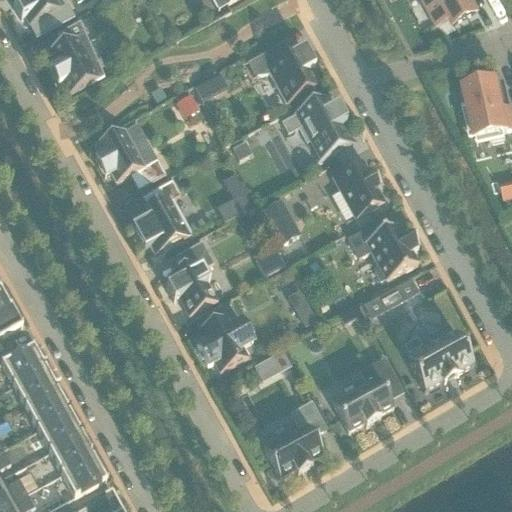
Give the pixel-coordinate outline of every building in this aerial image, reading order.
[(12,0),(16,8),(13,10),(21,24),(24,22),(29,30),(35,42),(67,24),(74,21),(68,9),(61,13),(53,0),(12,0)] [(222,0),(227,8),(242,0),(222,0)] [(437,28),(449,21),(453,29),(477,16),(467,0),(436,0),(425,6),(437,28)] [(58,89),(60,88),(67,100),(104,81),(79,25),(58,37),(64,48),(44,58),(51,71),(49,72),(58,89)] [(262,80),(269,78),(286,108),(319,90),(311,74),(314,72),(304,53),(292,60),(284,46),(247,67),(255,81),(262,80)] [(464,92),(475,142),(511,134),(511,116),(504,83),(464,92)] [(207,86),(194,93),(202,107),(215,100),(207,86)] [(190,100),(176,108),(184,123),(198,116),(190,100)] [(306,147),(309,145),(320,165),(351,148),(341,128),(344,127),(335,111),(318,120),(311,108),(280,125),(287,138),(297,132),(306,147)] [(122,134),(94,150),(100,160),(95,163),(105,180),(110,178),(116,188),(130,180),(137,194),(165,179),(157,163),(156,164),(143,141),(130,148),(122,134)] [(244,146),(232,153),(239,165),(251,158),(244,146)] [(355,223),(384,207),(376,194),(380,192),(372,178),(369,180),(361,166),(333,181),(355,223)] [(139,230),(132,234),(143,255),(150,251),(154,258),(191,238),(172,203),(180,199),(172,185),(141,202),(148,215),(135,223),(139,230)] [(282,201),(262,212),(280,245),(300,235),(282,201)] [(380,286),(385,283),(386,286),(418,269),(411,257),(417,253),(409,238),(403,242),(396,230),(374,242),(369,232),(348,243),(358,263),(370,257),(378,272),(374,274),(380,286)] [(171,288),(165,291),(173,306),(179,303),(189,321),(218,305),(207,287),(209,286),(202,274),(213,268),(201,246),(175,260),(182,273),(167,281),(171,288)] [(397,293),(403,304),(415,297),(410,286),(397,293)] [(0,317),(11,312),(10,311),(9,312),(7,307),(11,305),(6,296),(2,298),(0,294),(0,317)] [(371,321),(384,314),(378,303),(365,310),(371,321)] [(203,346),(196,349),(207,370),(214,367),(220,377),(248,362),(242,351),(253,345),(241,324),(231,330),(225,320),(220,310),(201,320),(207,330),(197,335),(203,346)] [(359,311),(339,322),(343,329),(355,323),(360,331),(368,327),(359,311)] [(0,342),(22,331),(19,325),(23,323),(18,314),(14,317),(11,312),(0,317),(0,342)] [(311,312),(299,318),(306,331),(318,325),(311,312)] [(422,355),(417,345),(403,353),(408,363),(407,364),(424,396),(473,369),(456,337),(422,355)] [(0,369),(1,369),(13,391),(45,373),(40,364),(44,362),(39,353),(35,355),(32,350),(5,366),(0,357),(0,369)] [(283,356),(269,363),(277,379),(291,371),(283,356)] [(393,411),(384,394),(396,387),(383,364),(358,378),(367,394),(334,412),(348,436),(364,428),(366,431),(380,423),(378,420),(393,411)] [(47,377),(45,373),(13,391),(26,414),(58,397),(52,386),(56,383),(51,375),(47,377)] [(59,399),(58,397),(26,414),(37,435),(69,417),(64,408),(68,405),(63,397),(59,399)] [(308,466),(323,458),(313,440),(325,433),(311,407),(291,418),(300,434),(264,453),(279,482),(294,474),(297,479),(311,471),(308,466)] [(71,421),(69,417),(37,435),(49,457),(81,439),(76,429),(80,427),(75,418),(71,421)] [(83,442),(81,439),(49,457),(61,479),(93,461),(88,451),(92,449),(87,440),(83,442)] [(2,454),(0,455),(0,474),(10,469),(2,454)] [(99,472),(93,461),(61,479),(74,502),(106,484),(104,481),(108,479),(103,470),(99,472)] [(8,490),(16,504),(27,498),(19,484),(8,490)] [(0,494),(0,511),(10,507),(2,493),(0,494)] [(27,498),(16,504),(19,511),(33,511),(34,511),(27,498)]
